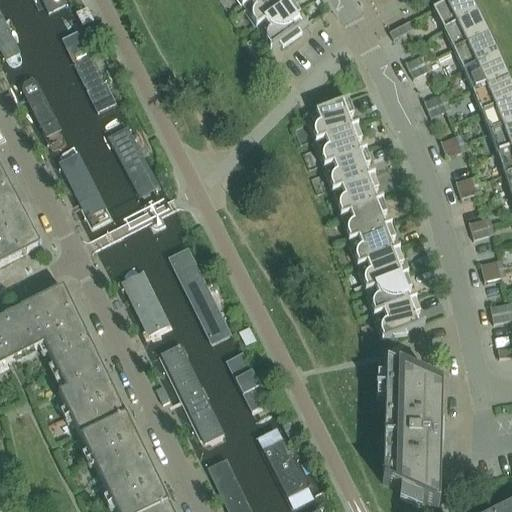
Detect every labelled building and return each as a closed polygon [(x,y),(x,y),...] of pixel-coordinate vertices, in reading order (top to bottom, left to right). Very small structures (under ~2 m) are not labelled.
[(69,0),(43,0),(52,16),(72,6),(69,0)] [(235,0),(241,8),(240,8),(241,9),(252,0),(235,0)] [(252,0),(241,9),(255,29),(254,30),(255,31),(292,4),(286,8),(280,0),(252,0)] [(443,34),(477,16),(472,7),(468,0),(448,0),(446,3),(447,5),(432,13),(443,34)] [(255,31),(259,37),(270,53),(307,27),(306,26),(301,30),(294,20),(299,17),(291,6),(292,5),(292,4),(255,31)] [(86,12),(76,17),(82,29),(92,24),(86,12)] [(477,16),(443,34),(453,54),(487,37),(483,28),(477,16)] [(0,24),(0,65),(7,79),(23,71),(0,24)] [(388,36),(393,45),(394,44),(393,44),(407,36),(403,29),(408,27),(409,27),(408,26),(388,36)] [(85,35),(69,42),(103,115),(120,108),(85,35)] [(493,49),(487,37),(453,54),(462,74),(497,58),(493,49)] [(472,95),(507,80),(497,58),(462,74),(472,95)] [(405,68),(412,84),(414,83),(413,83),(412,83),(427,75),(420,61),(405,68),(406,67),(405,68)] [(31,80),(14,88),(49,159),(66,150),(31,80)] [(511,91),(507,80),(472,95),(480,116),(511,103),(511,91)] [(423,107),(430,123),(431,123),(431,122),(430,123),(430,122),(445,115),(439,101),(424,107),(423,107),(424,106),(423,107)] [(511,103),(480,116),(489,137),(511,128),(511,103)] [(306,120),(309,127),(315,144),(314,145),(357,129),(357,128),(351,130),(347,120),(353,118),(348,105),(348,104),(306,120)] [(127,116),(111,123),(143,197),(159,190),(127,116)] [(497,158),(511,152),(511,128),(489,137),(497,158)] [(357,129),(314,145),(324,169),(323,169),(323,170),(365,153),(359,155),(355,145),(361,142),(356,130),(357,129)] [(440,146),(446,163),(447,163),(447,162),(446,163),(446,162),(462,156),(456,141),(440,147),(440,146),(441,146),(440,146)] [(511,152),(497,158),(504,179),(511,176),(511,152)] [(366,154),(365,153),(323,170),(332,194),(331,194),(331,195),(374,178),(374,177),(367,180),(363,169),(370,167),(365,155),(366,154)] [(75,156),(53,167),(88,235),(110,223),(75,156)] [(0,202),(14,199),(0,173),(0,202)] [(374,179),(374,178),(331,195),(340,218),(339,219),(382,203),(382,202),(376,205),(372,194),(378,192),(373,179),(374,179)] [(454,187),(460,204),(461,203),(460,203),(476,197),(471,182),(455,188),(455,187),(456,187),(456,186),(454,187)] [(14,199),(0,202),(0,263),(3,268),(35,252),(36,251),(37,250),(38,249),(38,248),(38,246),(38,245),(37,244),(37,243),(14,199)] [(382,203),(339,219),(348,243),(347,243),(348,245),(390,228),(390,227),(384,230),(380,219),(386,216),(381,204),(382,204),(382,203)] [(468,228),(473,245),(474,245),(474,244),(473,244),(489,239),(484,224),(468,228),(469,228),(469,227),(468,228)] [(391,229),(390,228),(348,245),(357,268),(356,268),(356,269),(399,252),(398,252),(392,254),(388,244),(394,241),(390,229),(391,229)] [(399,253),(399,252),(356,269),(365,293),(364,293),(364,294),(407,277),(400,279),(397,269),(403,266),(398,254),(399,253)] [(479,269),(483,287),(485,286),(484,286),(484,285),(500,281),(496,266),(480,270),(480,269),(479,269)] [(130,270),(116,277),(151,349),(166,342),(130,270)] [(364,294),(367,300),(373,317),(372,318),(373,318),(415,302),(415,301),(409,304),(405,293),(411,291),(406,278),(407,278),(407,277),(364,294)] [(43,348),(80,327),(64,295),(63,294),(61,293),(60,293),(59,293),(58,293),(57,294),(16,314),(36,352),(43,348)] [(216,293),(203,299),(226,346),(239,340),(216,293)] [(373,318),(381,341),(382,344),(424,328),(424,326),(417,329),(413,318),(419,316),(415,303),(416,303),(415,302),(373,318)] [(489,311),(492,329),(494,328),(493,328),(509,324),(506,308),(490,312),(489,311),(490,311),(489,311)] [(0,322),(0,370),(36,352),(16,314),(0,322)] [(169,511),(90,349),(80,327),(43,348),(64,393),(58,396),(79,441),(113,511),(169,511)] [(239,338),(245,349),(254,344),(248,333),(239,338)] [(179,345),(156,356),(205,454),(227,443),(179,345)] [(498,363),(511,361),(511,352),(497,355),(497,354),(498,354),(497,354),(498,363)] [(243,353),(228,360),(263,427),(277,420),(243,353)] [(385,367),(383,461),(382,486),(381,485),(381,486),(438,511),(441,392),(385,367)] [(155,394),(162,409),(169,405),(162,391),(155,394)] [(279,425),(285,436),(296,430),(290,419),(279,425)] [(281,432),(259,444),(295,511),(317,500),(281,432)] [(249,511),(221,455),(201,464),(224,511),(249,511)] [(511,511),(511,500),(488,511),(511,511)]
